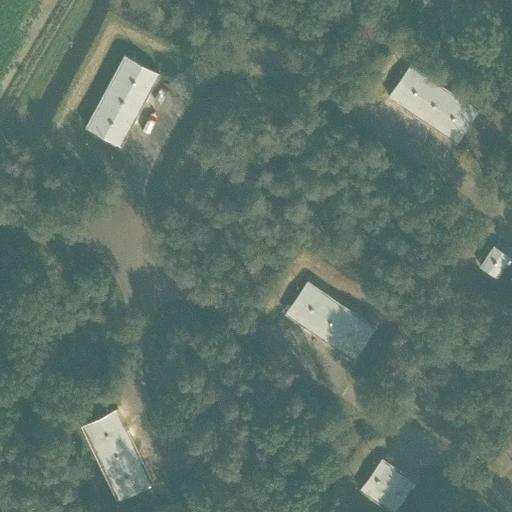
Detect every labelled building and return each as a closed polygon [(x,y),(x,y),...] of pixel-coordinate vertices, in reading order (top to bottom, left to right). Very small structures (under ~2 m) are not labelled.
[(83,127),(119,147),(159,74),(123,54),(83,127)] [(455,143),(478,109),(410,62),(387,96),(455,143)] [(478,266),(495,278),(509,256),(492,245),(478,266)] [(285,313),(352,359),(375,327),(308,280),(285,313)] [(116,499),(151,482),(116,407),(79,425),(116,499)] [(359,489),(391,511),(393,511),(415,481),(381,457),(359,489)]
